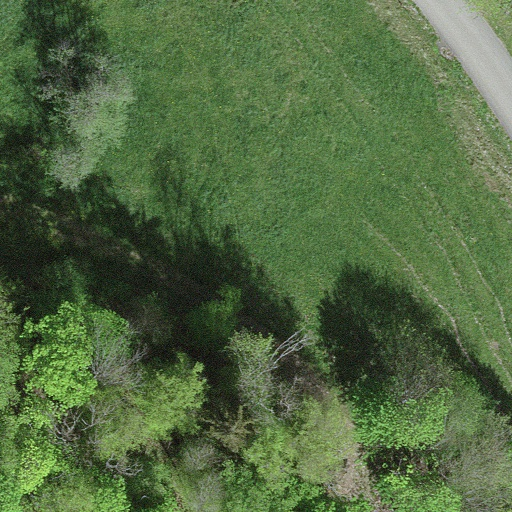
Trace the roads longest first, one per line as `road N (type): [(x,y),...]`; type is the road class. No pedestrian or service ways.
road 1 (track): [(342,511),(341,455),(246,358),(0,212)]
road 2 (residential): [(511,101),(444,0)]
